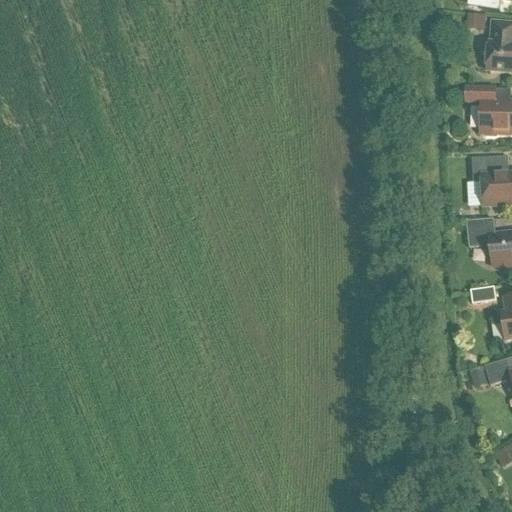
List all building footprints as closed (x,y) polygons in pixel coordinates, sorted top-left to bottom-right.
[(468,16),(467,31),(485,33),(486,17),(468,16)] [(511,26),(493,25),(491,45),(489,45),(487,73),(511,74),(511,26)] [(511,137),(511,104),(495,104),(495,91),(466,91),(466,104),(481,104),(480,136),(484,137),(486,138),(496,139),(498,137),(511,137)] [(511,176),(509,177),(508,159),(472,161),(473,185),(483,184),(485,208),(511,207),(511,176)] [(511,235),(495,237),(493,222),(467,224),(470,250),(490,248),(492,268),(505,267),(505,271),(511,270),(511,235)] [(473,307),(496,303),(494,289),(471,293),(473,307)] [(511,298),(504,300),(506,315),(501,315),(505,343),(511,341),(511,298)] [(511,374),(508,361),(485,368),(491,388),(511,381),(511,374)] [(511,446),(495,455),(503,471),(511,465),(511,446)]
